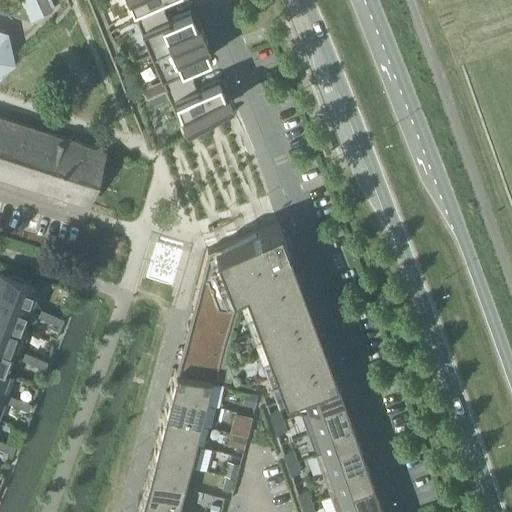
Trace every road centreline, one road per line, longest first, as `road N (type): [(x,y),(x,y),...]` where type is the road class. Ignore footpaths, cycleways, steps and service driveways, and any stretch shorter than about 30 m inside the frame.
road 1 (secondary): [(307,0),(497,511)]
road 2 (residential): [(217,0),(403,511)]
road 3 (motorway): [(320,0),(504,511)]
road 4 (secondary): [(511,380),(363,0)]
road 5 (motorway): [(416,0),(511,270)]
